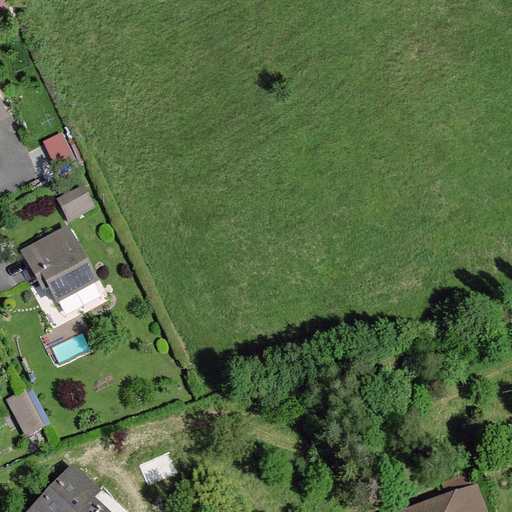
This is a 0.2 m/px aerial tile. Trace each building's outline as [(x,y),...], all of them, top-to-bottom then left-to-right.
[(0,0),(0,12),(12,7),(8,0),(0,0)] [(0,106),(8,103),(11,101),(0,74),(0,106)] [(62,162),(81,153),(70,132),(51,141),(62,162)] [(68,204),(78,221),(101,207),(91,191),(68,204)] [(54,281),(71,309),(107,288),(75,235),(35,259),(49,283),(54,281)] [(92,333),(62,343),(67,358),(97,348),(92,333)] [(49,423),(30,386),(15,394),(15,397),(33,431),(49,423)] [(104,511),(107,510),(107,506),(90,493),(97,484),(71,465),(38,505),(46,511),(104,511)] [(486,511),(477,487),(455,495),(461,511),(486,511)] [(461,511),(455,495),(426,506),(408,511),(461,511)]
